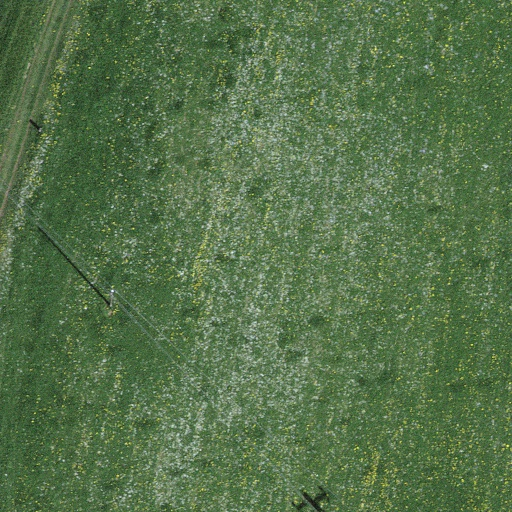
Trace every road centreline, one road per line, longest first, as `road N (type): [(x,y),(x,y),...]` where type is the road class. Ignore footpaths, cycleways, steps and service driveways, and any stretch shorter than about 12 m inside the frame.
road 1 (track): [(16,119),(223,208),(511,201)]
road 2 (track): [(0,169),(56,0)]
